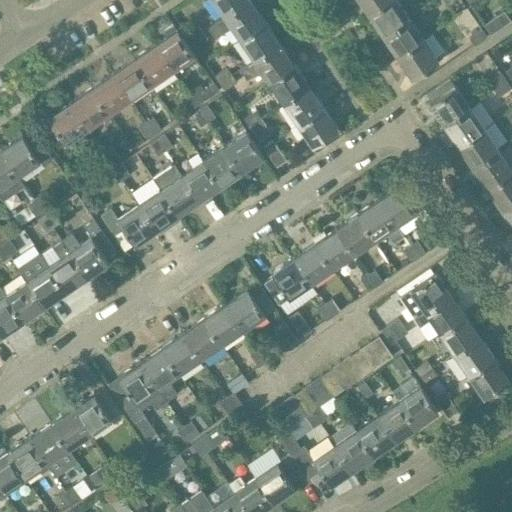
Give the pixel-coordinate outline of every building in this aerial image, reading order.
[(264,19),(251,0),(245,0),(224,15),(209,25),(215,34),(230,24),(239,36),(264,19)] [(245,0),(214,0),(224,15),(245,0)] [(383,0),(360,0),(368,11),(383,0)] [(383,0),(368,11),(382,32),(409,14),(398,0),(383,0)] [(484,22),(491,32),(511,19),(504,9),(484,22)] [(423,36),(409,14),(382,32),(397,54),(423,36)] [(239,36),(253,58),(279,40),(264,19),(239,36)] [(154,42),(171,67),(178,78),(191,69),(187,64),(197,57),(173,22),(162,30),(164,35),(154,42)] [(190,38),(202,30),(198,23),(185,31),(190,38)] [(475,44),(487,35),(482,28),(470,36),(475,44)] [(190,38),(195,45),(207,37),(202,30),(190,38)] [(423,36),(397,54),(412,75),(438,58),(423,36)] [(247,78),(260,69),(268,79),(293,62),(279,40),(253,58),(240,67),(247,78)] [(150,82),(171,67),(154,42),(133,57),(150,82)] [(133,57),(112,71),(129,96),(150,82),(133,57)] [(268,79),(282,100),(308,83),(293,62),(268,79)] [(214,73),(219,80),(231,72),(226,65),(214,73)] [(107,111),(129,96),(112,71),(90,86),(107,111)] [(505,79),(500,71),(488,79),(494,87),(505,79)] [(236,80),(231,72),(219,80),(224,88),(236,80)] [(429,99),(444,120),(469,103),(450,74),(426,91),(431,98),(429,99)] [(510,86),(505,79),(494,87),(499,94),(510,86)] [(323,104),(308,83),(282,100),(296,122),(323,104)] [(90,86),(69,100),(86,125),(107,111),(90,86)] [(195,86),(187,91),(196,104),(204,99),(195,86)] [(189,108),(196,104),(187,91),(181,95),(189,108)] [(65,140),(86,125),(69,100),(48,115),(49,117),(41,123),(50,137),(59,131),(65,140)] [(206,103),(199,108),(207,120),(215,115),(206,103)] [(484,124),(469,103),(444,120),(458,142),(484,124)] [(323,104),(296,122),(311,144),(337,126),(323,104)] [(199,108),(192,112),(201,125),(207,120),(199,108)] [(243,116),(248,123),(260,115),(255,108),(243,116)] [(152,115),(145,120),(154,133),(160,128),(152,115)] [(265,122),(260,115),(248,123),(259,139),(269,131),(264,123),(265,122)] [(146,138),(154,133),(145,120),(138,125),(146,138)] [(458,142),(473,163),(498,145),(484,124),(458,142)] [(240,169),(263,154),(245,128),(223,143),(240,169)] [(163,132),(157,137),(165,149),(172,144),(163,132)] [(22,133),(0,147),(0,148),(17,173),(39,157),(42,163),(52,156),(41,140),(31,147),(22,133)] [(157,137),(149,142),(158,154),(165,149),(157,137)] [(273,138),(263,145),(276,165),(286,158),(273,138)] [(220,183),(240,169),(223,143),(202,157),(220,183)] [(110,145),(103,149),(111,162),(118,157),(110,145)] [(511,167),(511,165),(498,145),(473,163),(487,184),(511,167)] [(24,184),(17,173),(0,148),(0,193),(3,198),(24,184)] [(104,166),(111,162),(103,149),(96,154),(104,166)] [(202,157),(181,172),(198,198),(220,183),(202,157)] [(121,161),(114,166),(122,178),(129,173),(121,161)] [(159,187),(177,212),(198,198),(181,172),(173,162),(152,176),(159,187)] [(114,166),(107,170),(115,183),(122,178),(114,166)] [(511,167),(487,184),(502,206),(511,198),(511,167)] [(418,197),(413,200),(400,181),(378,197),(402,233),(429,214),(418,197)] [(159,187),(138,201),(156,227),(165,221),(168,226),(180,217),(177,212),(159,187)] [(40,192),(33,196),(42,209),(49,204),(40,192)] [(35,214),(42,209),(33,196),(26,201),(35,214)] [(378,197),(356,211),(374,237),(386,229),(393,240),(403,234),(402,233),(378,197)] [(511,198),(502,206),(511,220),(511,198)] [(138,201),(117,216),(110,206),(100,213),(114,233),(123,227),(134,242),(156,227),(138,201)] [(52,208),(44,213),(53,225),(60,220),(52,208)] [(356,211),(335,226),(353,251),(374,237),(356,211)] [(44,213),(37,218),(46,230),(53,225),(44,213)] [(109,259),(107,256),(116,250),(94,218),(84,224),(90,234),(79,242),(72,231),(61,238),(86,275),(109,259)] [(332,266),(353,251),(335,226),(314,240),(332,266)] [(9,237),(2,242),(11,254),(17,250),(9,237)] [(59,256),(48,263),(65,289),(86,275),(61,238),(52,244),(59,256)] [(417,238),(409,243),(417,255),(425,250),(417,238)] [(314,240),(292,255),(310,281),(332,266),(314,240)] [(2,242),(0,243),(0,254),(3,259),(11,254),(2,242)] [(410,259),(417,255),(409,243),(402,248),(410,259)] [(289,295),(310,281),(292,255),(271,270),(274,273),(263,280),(278,302),(289,295)] [(44,304),(65,289),(48,263),(26,278),(44,304)] [(374,267),(366,272),(375,284),(382,279),(374,267)] [(413,315),(424,307),(450,290),(435,268),(398,293),(413,315)] [(368,289),(375,284),(366,272),(359,277),(368,289)] [(23,318),(44,304),(26,278),(5,292),(23,318)] [(0,330),(1,332),(23,318),(5,292),(0,284),(0,330)] [(225,301),(242,326),(264,312),(274,305),(264,290),(254,297),(247,286),(225,301)] [(464,311),(450,290),(424,307),(439,328),(464,311)] [(331,296),(324,301),(332,313),(339,308),(331,296)] [(221,341),(242,326),(225,301),(204,315),(221,341)] [(325,318),(332,313),(324,301),(317,305),(325,318)] [(287,315),(300,334),(310,328),(297,309),(287,315)] [(453,350),(479,333),(464,311),(439,328),(453,350)] [(183,330),(200,355),(221,341),(204,315),(183,330)] [(398,316),(381,328),(386,335),(391,331),(403,323),(398,316)] [(286,344),(296,337),(283,318),(273,325),(286,344)] [(395,338),(408,330),(403,323),(391,331),(395,338)] [(183,330),(161,345),(178,370),(200,355),(183,330)] [(493,354),(479,333),(453,350),(468,371),(493,354)] [(379,334),(369,341),(382,361),(392,354),(379,334)] [(373,367),(382,361),(369,341),(360,347),(373,367)] [(264,342),(256,347),(265,359),(272,354),(264,342)] [(178,370),(161,345),(140,359),(157,385),(168,401),(179,393),(168,377),(178,370)] [(257,364),(265,359),(256,347),(249,352),(257,364)] [(350,354),(363,374),(373,367),(360,347),(350,354)] [(401,371),(408,366),(400,353),(392,358),(401,371)] [(363,374),(350,354),(340,361),(354,381),(363,374)] [(493,354),(468,371),(483,393),(508,376),(493,354)] [(414,366),(419,373),(431,364),(427,358),(414,366)] [(168,401),(157,385),(140,359),(118,374),(118,375),(141,408),(152,401),(157,408),(168,401)] [(340,361),(331,367),(344,387),(354,381),(340,361)] [(437,372),(431,364),(419,373),(424,381),(437,372)] [(344,387),(331,367),(321,373),(335,394),(344,387)] [(249,382),(244,373),(242,371),(228,381),(233,389),(235,391),(249,382)] [(333,395),(335,394),(321,373),(311,380),(320,393),(325,400),(333,395)] [(118,375),(108,382),(134,420),(144,413),(141,408),(118,375)] [(364,378),(357,383),(366,395),(373,390),(364,378)] [(319,404),(325,400),(320,393),(311,380),(302,387),(306,393),(316,407),(319,404)] [(398,398),(415,423),(437,408),(420,383),(398,398)] [(121,410),(103,384),(93,391),(72,405),(89,431),(121,410)] [(306,393),(302,387),(292,393),(306,413),(312,409),(316,407),(306,393)] [(433,394),(447,414),(457,407),(444,387),(433,394)] [(241,401),(235,391),(233,389),(228,393),(226,394),(235,406),(241,401)] [(297,420),(305,414),(306,413),(292,393),(283,400),(297,420)] [(219,398),(227,411),(235,406),(226,394),(219,398)] [(415,423),(398,398),(376,412),(394,438),(415,423)] [(286,424),(287,426),(297,420),(283,400),(273,406),(286,424)] [(316,407),(312,409),(320,421),(327,416),(319,404),(316,407)] [(68,446),(89,431),(72,405),(50,420),(68,446)] [(250,420),(242,408),(235,413),(243,424),(250,420)] [(312,409),(306,413),(305,414),(313,426),(320,421),(312,409)] [(204,410),(195,416),(202,427),(211,421),(204,410)] [(394,438),(376,412),(355,427),(373,452),(394,438)] [(158,433),(144,413),(134,420),(148,440),(158,433)] [(183,423),(191,435),(199,430),(190,418),(183,423)] [(68,446),(50,420),(29,435),(46,460),(68,446)] [(185,440),(191,435),(183,423),(176,428),(185,440)] [(289,429),(287,426),(277,433),(291,453),(301,446),(289,429)] [(373,452),(355,427),(334,441),(351,467),(373,452)] [(214,444),(206,432),(199,437),(207,449),(214,444)] [(25,474),(46,460),(29,435),(8,449),(25,474)] [(200,453),(207,449),(199,437),(192,442),(200,453)] [(351,467),(334,441),(312,456),(330,481),(351,467)] [(25,474),(8,449),(0,454),(0,483),(4,489),(25,474)] [(101,463),(109,476),(116,471),(115,469),(108,459),(101,463)] [(277,459),(255,473),(273,499),(294,484),(277,459)] [(172,473),(163,461),(156,465),(165,477),(172,473)] [(122,464),(115,469),(116,471),(123,481),(130,476),(122,464)] [(108,475),(101,466),(89,474),(95,484),(108,475)] [(229,480),(234,488),(250,511),(253,511),(273,499),(255,473),(245,481),(239,473),(229,480)] [(147,501),(133,481),(123,488),(137,508),(147,501)] [(65,488),(74,500),(81,495),(73,483),(65,488)] [(187,511),(218,511),(213,503),(201,486),(180,501),(187,511)] [(67,505),(74,500),(65,488),(58,493),(67,505)] [(250,511),(234,488),(213,503),(218,511),(250,511)] [(187,511),(180,501),(170,508),(173,511),(187,511)]
